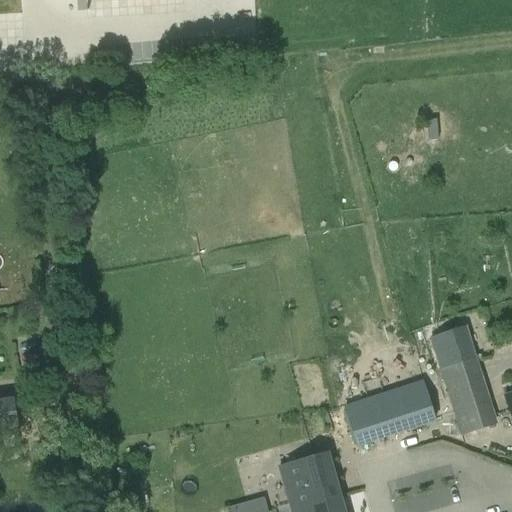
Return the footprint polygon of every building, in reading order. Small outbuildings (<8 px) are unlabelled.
[(476,356),(472,358),(462,329),(431,340),(440,368),(439,368),(461,436),(498,424),(476,356)] [(422,382),(344,408),(357,447),(436,422),(422,382)] [(0,434),(18,432),(13,394),(0,396),(0,434)] [(336,493),(332,494),(321,455),(281,467),(293,511),(326,511),(336,509),(341,508),(336,493)] [(230,511),(268,511),(265,497),(229,504),(230,511)]
